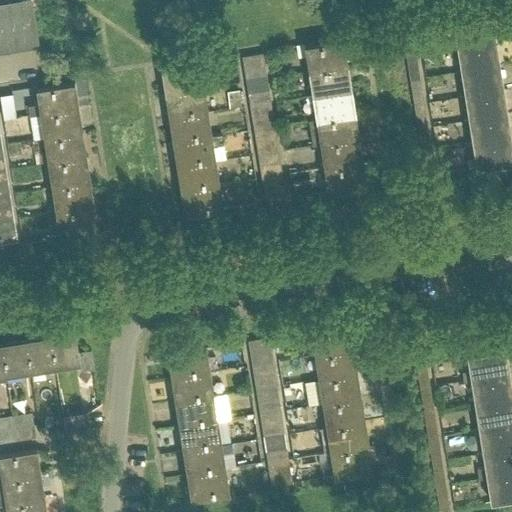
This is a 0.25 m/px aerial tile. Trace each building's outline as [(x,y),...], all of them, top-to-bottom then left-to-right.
[(13,26),(24,24),(20,0),(9,2),(13,26)] [(24,24),(35,22),(31,0),(21,0),(20,0),(24,24)] [(0,14),(2,28),(13,26),(9,2),(0,3),(0,14)] [(457,46),(495,39),(491,14),(453,20),(457,46)] [(24,24),(28,48),(39,46),(35,22),(24,24)] [(17,50),(28,48),(24,24),(13,26),(17,50)] [(6,52),(17,50),(13,26),(2,28),(6,52)] [(412,28),(402,30),(406,54),(415,52),(412,28)] [(308,70),(347,63),(343,38),(304,44),(308,70)] [(460,70),(499,64),(495,39),(457,46),(460,70)] [(244,67),(264,64),(262,52),(242,55),(244,67)] [(415,52),(406,54),(410,78),(419,77),(415,52)] [(165,92),(203,86),(200,61),(161,67),(165,92)] [(312,94),(351,88),(347,63),(308,70),(312,94)] [(246,80),(266,76),(264,64),(244,67),(246,80)] [(464,94),(503,88),(499,64),(460,70),(464,94)] [(248,92),(268,88),(266,76),(246,80),(248,92)] [(419,77),(410,78),(414,102),(423,101),(419,77)] [(40,113),(78,107),(74,81),(36,87),(38,102),(28,104),(29,114),(40,112),(40,113)] [(169,117),(207,110),(203,86),(165,92),(169,117)] [(250,104),(270,100),(268,88),(248,92),(250,104)] [(316,118),(354,112),(351,88),(312,94),(316,118)] [(468,118),(507,112),(503,88),(464,94),(468,118)] [(16,115),(12,92),(0,94),(4,117),(16,115)] [(251,116),(272,113),(270,100),(250,104),(251,116)] [(423,101),(414,102),(417,126),(427,125),(423,101)] [(44,137),(82,131),(78,107),(40,113),(44,137)] [(211,135),(211,134),(207,110),(169,117),(173,141),(211,135)] [(320,142),(358,136),(354,112),(316,118),(308,119),(312,143),(320,142)] [(472,142),(511,136),(507,112),(468,118),(472,142)] [(253,128),(274,125),(272,113),(251,116),(253,128)] [(255,140),(276,137),(274,125),(253,128),(255,140)] [(427,125),(417,126),(421,151),(431,149),(427,125)] [(48,161),(86,155),(82,131),(44,137),(48,161)] [(177,165),(215,159),(213,144),(223,142),(221,132),(211,134),(211,135),(173,141),(177,165)] [(324,166),(362,160),(358,136),(320,142),(324,166)] [(511,144),(511,136),(472,142),(476,167),(511,161),(511,144)] [(257,152),(278,149),(276,137),(255,140),(257,152)] [(259,164),(280,161),(278,149),(257,152),(259,164)] [(425,175),(435,174),(431,149),(421,151),(425,175)] [(52,185),(90,179),(86,155),(48,161),(52,185)] [(181,189),(219,183),(215,159),(177,165),(181,189)] [(362,160),(324,166),(328,191),(366,185),(362,160)] [(261,176),(282,173),(280,161),(259,164),(261,176)] [(263,188),(284,185),(282,173),(261,176),(263,188)] [(0,192),(9,191),(7,179),(0,180),(0,192)] [(55,209),(94,203),(90,179),(52,185),(55,209)] [(219,183),(181,189),(185,214),(223,208),(219,183)] [(284,185),(263,188),(265,201),(286,197),(284,185)] [(0,205),(11,203),(9,191),(0,192),(0,205)] [(0,217),(13,215),(11,203),(0,205),(0,217)] [(94,203),(55,209),(59,234),(98,228),(94,203)] [(0,229),(15,228),(13,215),(0,217),(0,229)] [(15,228),(0,229),(0,242),(17,240),(15,228)] [(315,353),(353,347),(349,322),(347,322),(345,307),(316,312),(319,327),(311,328),(315,353)] [(75,329),(49,333),(55,365),(80,361),(82,369),(94,367),(91,349),(78,351),(75,329)] [(31,369),(55,365),(49,333),(25,337),(31,369)] [(250,351),(270,348),(268,336),(248,339),(250,351)] [(7,373),(31,369),(25,337),(1,341),(7,373)] [(171,376),(210,370),(206,345),(167,351),(171,376)] [(318,378),(357,371),(353,347),(315,353),(318,378)] [(471,378),(509,372),(505,347),(467,353),(469,369),(462,370),(464,380),(471,378)] [(252,363),(272,360),(270,348),(250,351),(252,363)] [(254,375),(274,372),(272,360),(252,363),(254,375)] [(426,361),(416,362),(420,387),(430,385),(426,361)] [(175,400),(213,394),(210,370),(171,376),(175,400)] [(322,402),(361,396),(357,371),(318,378),(322,402)] [(256,387),(276,384),(274,372),(254,375),(256,387)] [(475,403),(511,396),(511,389),(509,372),(471,378),(475,403)] [(258,399),(278,396),(276,384),(256,387),(258,399)] [(430,385),(420,387),(424,411),(433,409),(430,385)] [(179,424),(217,418),(213,394),(175,400),(179,424)] [(260,412),(280,408),(278,396),(258,399),(260,412)] [(326,426),(365,420),(361,396),(322,402),(326,426)] [(479,427),(511,421),(511,396),(475,403),(479,427)] [(66,422),(87,419),(86,408),(65,411),(66,422)] [(261,424),(282,420),(280,408),(260,412),(261,424)] [(433,409),(424,411),(427,435),(437,433),(433,409)] [(31,411),(16,413),(12,414),(14,426),(33,423),(31,411)] [(12,414),(0,415),(0,428),(7,427),(14,426),(12,414)] [(217,418),(179,424),(183,449),(221,442),(217,418)] [(263,436),(284,432),(282,420),(261,424),(263,436)] [(323,451),(330,450),(368,444),(365,420),(326,426),(319,427),(323,451)] [(483,451),(511,446),(511,421),(479,427),(483,451)] [(35,435),(34,433),(33,423),(14,426),(16,438),(35,435)] [(0,440),(9,440),(7,427),(0,428),(0,440)] [(265,448),(286,444),(284,432),(263,436),(265,448)] [(427,435),(430,449),(431,459),(441,458),(437,433),(427,435)] [(186,473),(225,467),(221,442),(183,449),(186,473)] [(267,460),(288,457),(286,444),(265,448),(267,460)] [(368,444),(330,450),(334,474),(334,475),(372,469),(372,468),(368,444)] [(486,475),(511,471),(511,446),(483,451),(485,465),(477,467),(479,477),(486,476),(486,475)] [(0,478),(2,478),(40,472),(36,447),(0,453),(0,478)] [(269,472),(290,469),(288,457),(267,460),(269,472)] [(441,458),(431,459),(435,483),(445,482),(441,458)] [(225,467),(186,473),(190,497),(190,498),(229,492),(229,491),(225,467)] [(290,469),(269,472),(271,484),(292,481),(290,469)] [(511,471),(486,475),(486,476),(490,500),(511,496),(511,471)] [(0,501),(0,503),(6,502),(44,496),(40,472),(2,478),(0,478),(0,501)] [(439,507),(449,506),(445,482),(435,483),(439,507)] [(7,511),(46,511),(44,496),(6,502),(7,511)]
